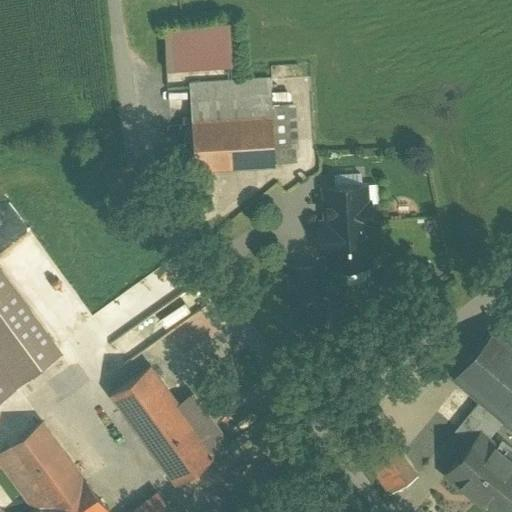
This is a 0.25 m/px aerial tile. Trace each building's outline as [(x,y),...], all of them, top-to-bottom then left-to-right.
[(298,103),(274,104),(273,80),(190,83),(194,170),(276,167),(276,165),(301,164),(298,103)] [(322,251),(328,251),(329,267),(369,265),(367,222),(371,222),(370,203),(362,203),(361,187),(324,189),(326,223),(320,223),(322,251)] [(64,355),(0,266),(0,367),(0,368),(16,389),(64,355)] [(317,267),(289,269),(292,308),(319,306),(317,267)] [(511,335),(502,327),(455,381),(511,429),(511,335)] [(186,404),(154,363),(109,397),(176,485),(233,442),(197,396),(186,404)] [(107,511),(45,421),(0,451),(0,457),(37,511),(35,511),(107,511)] [(378,434),(355,448),(385,497),(408,483),(378,434)] [(511,461),(482,436),(445,478),(484,511),(505,511),(511,504),(511,461)] [(170,511),(158,494),(130,511),(170,511)]
